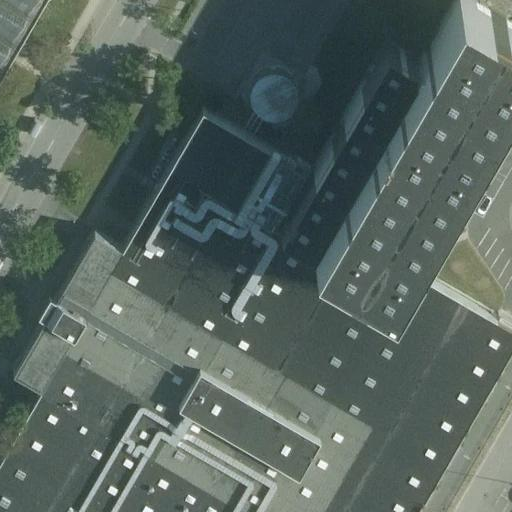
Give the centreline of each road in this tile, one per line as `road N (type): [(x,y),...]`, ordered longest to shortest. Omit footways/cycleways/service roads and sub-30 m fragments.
road 1 (unclassified): [(137,0),(0,234)]
road 2 (unclassified): [(436,511),(511,382)]
